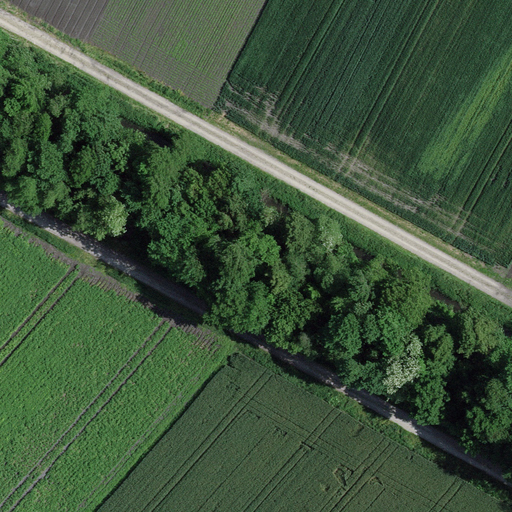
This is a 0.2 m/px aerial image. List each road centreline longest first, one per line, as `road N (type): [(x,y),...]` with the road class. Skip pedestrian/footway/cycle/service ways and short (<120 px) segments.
road 1 (track): [(0,12),(511,295)]
road 2 (track): [(511,496),(0,215)]
